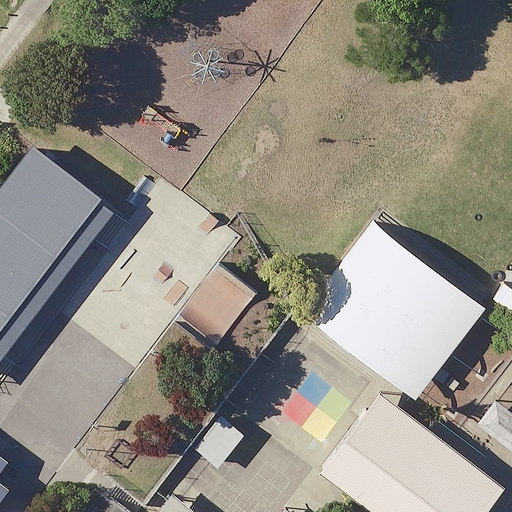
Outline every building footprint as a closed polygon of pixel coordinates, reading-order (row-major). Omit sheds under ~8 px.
[(404,368),(327,310),(271,385),(347,443),(404,368)] [(491,511),(511,485),(511,433),(429,371),(363,459),(432,511),(491,511)] [(0,485),(37,437),(0,409),(0,485)] [(239,432),(216,415),(191,449),(214,466),(239,432)] [(220,511),(179,481),(154,511),(220,511)] [(65,511),(49,499),(38,511),(65,511)]
